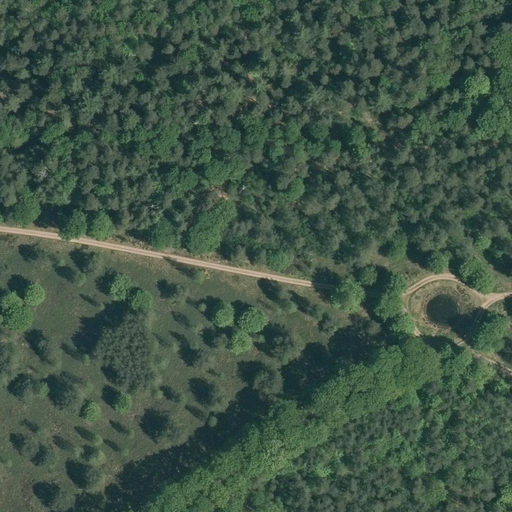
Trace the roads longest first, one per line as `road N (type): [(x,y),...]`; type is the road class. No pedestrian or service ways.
road 1 (track): [(406,299),(0,229)]
road 2 (track): [(171,511),(432,346)]
road 3 (track): [(478,302),(466,340),(447,347),(420,339),(406,299)]
